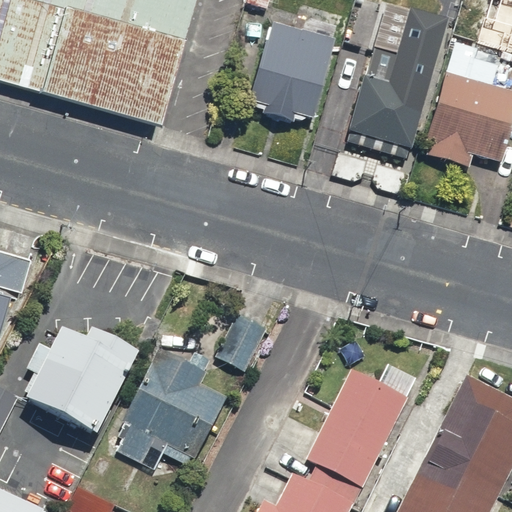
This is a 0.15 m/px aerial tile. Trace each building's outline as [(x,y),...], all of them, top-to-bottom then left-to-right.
[(193,0),(0,0),(0,79),(160,123),(193,0)] [(274,0),(243,0),(241,8),(268,18),(274,0)] [(453,24),(384,4),(342,148),(410,168),(453,24)] [(336,48),(270,29),(244,121),(310,140),(336,48)] [(511,63),(460,47),(422,168),(506,194),(511,177),(511,63)] [(0,350),(1,351),(18,290),(30,293),(39,257),(0,246),(0,350)] [(267,328),(239,314),(216,361),(244,375),(267,328)] [(102,441),(150,362),(98,331),(89,346),(66,332),(27,395),(102,441)] [(205,381),(162,357),(110,450),(153,474),(166,449),(194,465),(230,401),(202,386),(205,381)] [(278,508),(265,501),(259,511),(354,511),(418,387),(390,372),(382,387),(354,372),(307,464),(301,461),(278,508)] [(498,511),(511,485),(511,399),(470,378),(402,511),(498,511)] [(0,511),(46,511),(48,508),(0,485),(0,511)]
